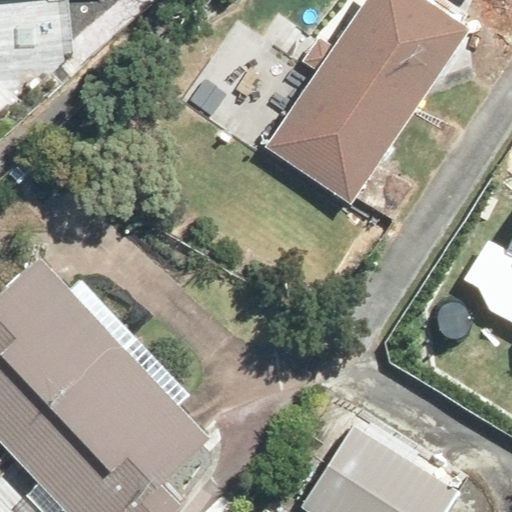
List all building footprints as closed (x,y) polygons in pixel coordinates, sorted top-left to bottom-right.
[(376,169),(481,17),(456,0),(369,0),(271,142),(355,200),(358,195),(388,217),(407,189),(376,169)] [(221,51),(185,96),(236,136),(271,89),(221,51)] [(511,315),(511,240),(481,300),(511,315)] [(0,290),(0,427),(42,472),(29,485),(53,511),(71,511),(75,508),(78,511),(169,511),(189,494),(169,473),(217,427),(47,247),(0,291),(0,290)] [(308,499),(329,511),(443,511),(465,477),(360,414),(308,499)]
